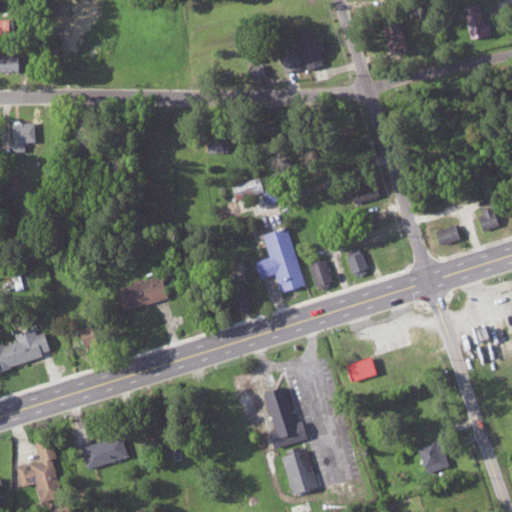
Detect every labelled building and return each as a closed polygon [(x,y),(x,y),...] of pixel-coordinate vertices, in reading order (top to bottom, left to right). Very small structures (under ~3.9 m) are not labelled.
[(455,18),(455,2),(442,3),(443,18),(455,18)] [(468,37),(483,35),(479,2),(464,4),(468,37)] [(409,48),(400,25),(383,31),(392,55),(409,48)] [(324,63),(320,40),(313,42),(310,26),(293,30),(297,50),(278,54),(281,70),(299,66),(298,60),(305,59),(306,66),(324,63)] [(0,70),(16,70),(15,54),(0,54),(0,70)] [(264,73),(262,62),(244,66),(247,77),(264,73)] [(23,141),(34,141),(33,120),(12,121),(13,151),(24,150),(23,141)] [(204,151),(227,151),(227,136),(205,135),(204,151)] [(381,194),(377,182),(348,193),(352,205),(381,194)] [(476,210),(482,228),(498,223),(492,204),(476,210)] [(437,244),(459,237),(454,223),(432,230),(437,244)] [(278,291),(303,284),(286,225),(261,233),(268,255),(253,260),(258,278),(273,273),(278,291)] [(344,251),(352,275),(368,269),(360,246),(344,251)] [(330,279),(326,258),(309,262),(314,283),(330,279)] [(112,287),(118,310),(165,297),(159,275),(112,287)] [(233,311),(249,307),(242,280),(226,284),(233,311)] [(0,343),(0,366),(48,353),(42,332),(35,334),(33,327),(13,333),(15,340),(0,343)] [(376,373),(372,356),(343,364),(348,381),(376,373)] [(305,437),(300,419),(293,421),(283,385),(269,389),(271,396),(263,398),(272,428),(266,430),(271,447),(305,437)] [(127,455),(121,434),(79,447),(86,468),(127,455)] [(424,472),(446,466),(438,439),(416,446),(424,472)] [(38,494),(57,489),(58,474),(57,469),(57,464),(51,441),(47,441),(35,444),(38,458),(38,461),(17,466),(22,486),(33,487),(36,486),(38,494)] [(280,455),(291,493),(318,485),(306,447),(280,455)]
